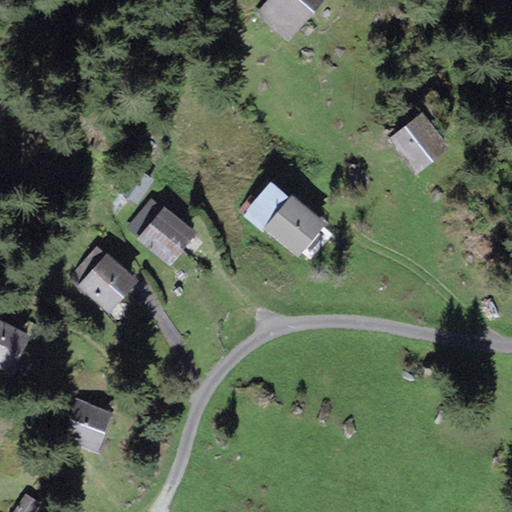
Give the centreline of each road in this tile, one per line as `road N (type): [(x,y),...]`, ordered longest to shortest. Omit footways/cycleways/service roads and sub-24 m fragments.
road 1 (residential): [(157,511),(209,389),(262,333),(347,322),(511,348)]
road 2 (track): [(507,347),(331,212)]
